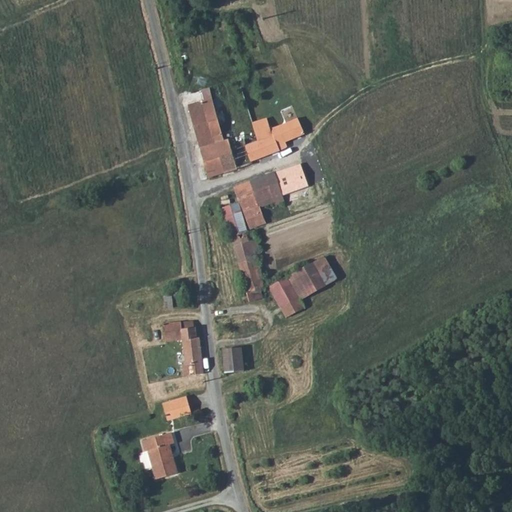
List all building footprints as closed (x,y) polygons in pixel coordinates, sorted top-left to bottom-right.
[(202,102),(214,143),(223,140),(208,88),(199,91),(200,93),(202,102)] [(202,102),(200,93),(194,95),(196,104),(202,102)] [(187,106),(208,177),(237,169),(228,139),(223,140),(214,143),(202,102),(196,104),(187,106)] [(246,145),(251,161),(278,151),(270,130),(266,118),(252,123),(258,140),(246,145)] [(270,130),(278,151),(287,148),(285,142),(305,134),(297,118),(270,130)] [(308,188),(299,164),(274,173),(280,189),(283,197),(308,188)] [(280,189),(274,173),(265,177),(271,193),(280,189)] [(271,193),(265,177),(234,188),(243,213),(260,207),(274,202),(271,193)] [(285,202),(283,197),(280,189),(271,193),(274,202),(275,205),(285,202)] [(222,208),(231,236),(247,231),(238,202),(222,208)] [(260,207),(243,213),(250,229),(266,223),(260,207)] [(247,231),(231,236),(234,247),(254,240),(251,230),(247,231)] [(254,240),(234,247),(239,264),(255,260),(259,258),(254,240)] [(255,260),(239,264),(246,291),(259,288),(263,286),(255,260)] [(299,300),(325,286),(312,263),(286,277),(298,299),(299,300)] [(295,300),(298,299),(286,277),(270,285),(282,307),(295,300)] [(259,288),(246,291),(245,291),(247,301),(261,297),(259,288)] [(165,293),(166,307),(178,306),(177,292),(165,293)] [(282,307),(287,317),(303,309),(299,300),(298,299),(295,300),(282,307)] [(164,342),(183,340),(182,329),(181,322),(162,324),(164,342)] [(196,338),(195,327),(182,329),(183,340),(196,338)] [(183,377),(203,375),(199,338),(196,338),(183,340),(186,365),(182,366),(183,377)] [(242,348),(222,350),(225,373),(244,371),(242,348)] [(191,414),(186,397),(162,404),(167,421),(191,414)] [(174,443),(171,432),(142,441),(144,451),(146,450),(155,481),(179,475),(170,444),(174,443)]
